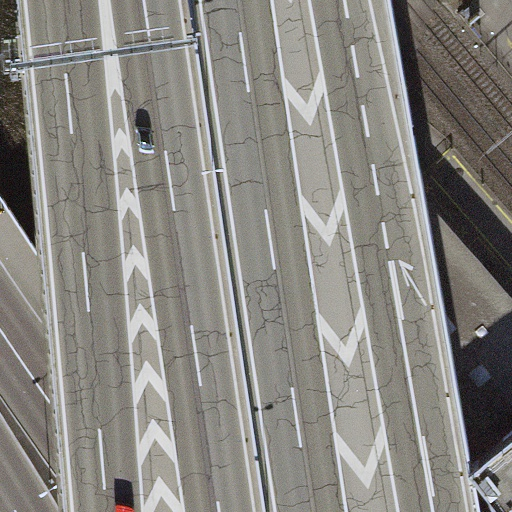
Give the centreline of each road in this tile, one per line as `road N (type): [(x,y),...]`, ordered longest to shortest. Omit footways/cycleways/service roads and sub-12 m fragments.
road 1 (motorway): [(435,511),(337,0)]
road 2 (motorway): [(141,0),(217,511)]
road 3 (motorway): [(313,511),(239,0)]
road 4 (motorway): [(73,0),(106,511)]
road 5 (tertiary): [(291,207),(156,365),(52,398)]
road 6 (tertiary): [(361,0),(291,207)]
road 7 (tertiary): [(262,404),(291,207)]
road 8 (primary): [(135,511),(52,398)]
road 9 (residential): [(334,511),(262,404)]
